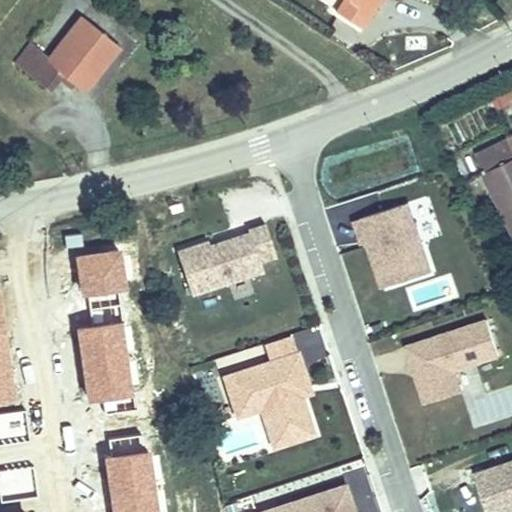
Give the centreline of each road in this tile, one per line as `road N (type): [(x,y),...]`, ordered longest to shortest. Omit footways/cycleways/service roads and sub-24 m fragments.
road 1 (residential): [(281,138),(405,511)]
road 2 (unknown): [(61,511),(17,203)]
road 3 (tertiary): [(0,206),(122,185),(281,138)]
road 4 (tertiary): [(281,138),(511,43)]
